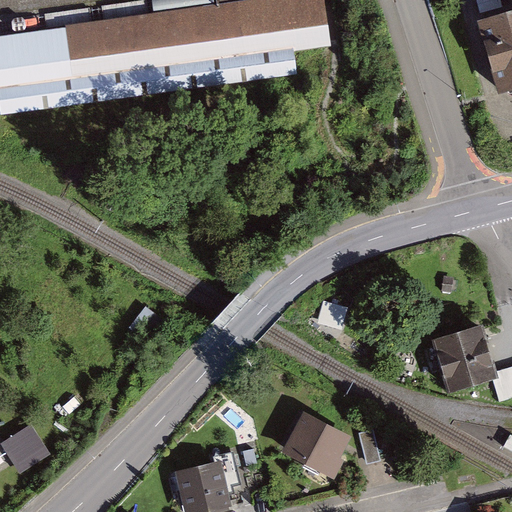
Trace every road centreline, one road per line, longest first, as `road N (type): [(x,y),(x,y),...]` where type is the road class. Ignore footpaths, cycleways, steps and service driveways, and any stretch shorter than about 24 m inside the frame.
road 1 (tertiary): [(72,511),(275,296),(314,266),(365,242),(481,210)]
road 2 (residential): [(408,0),(481,210)]
road 3 (unclassified): [(394,511),(511,486)]
